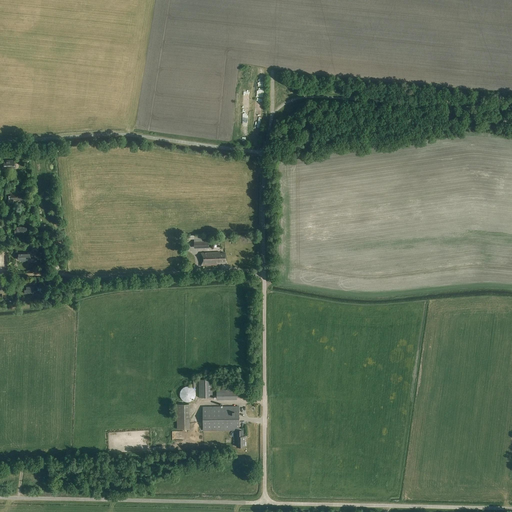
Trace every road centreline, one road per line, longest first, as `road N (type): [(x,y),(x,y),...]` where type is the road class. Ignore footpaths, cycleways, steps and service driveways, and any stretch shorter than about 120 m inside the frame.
road 1 (unclassified): [(265,153),(127,134),(0,141)]
road 2 (unclassified): [(264,503),(0,497)]
road 3 (residential): [(6,275),(263,274)]
road 4 (unclassified): [(511,508),(264,503)]
road 5 (unclassified): [(264,503),(263,274)]
road 6 (unclassified): [(263,274),(265,153)]
